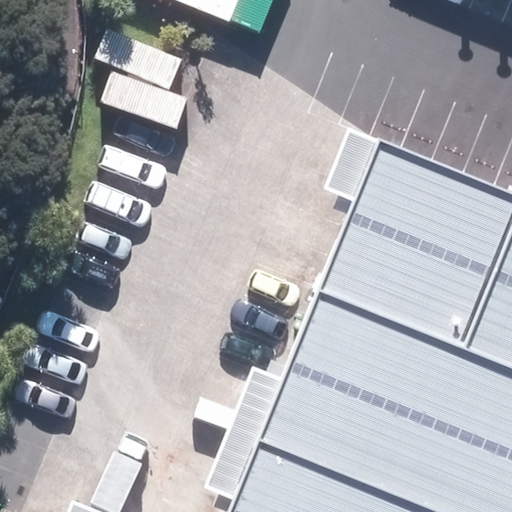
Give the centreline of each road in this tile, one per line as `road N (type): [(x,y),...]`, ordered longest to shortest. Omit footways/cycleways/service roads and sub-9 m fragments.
road 1 (unknown): [(305,17),(105,511)]
road 2 (unknown): [(305,17),(511,89)]
